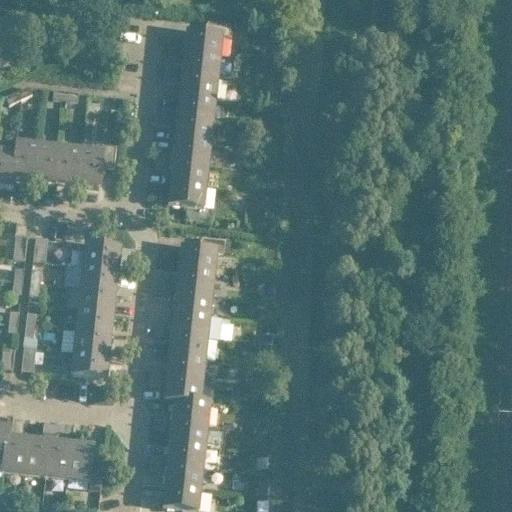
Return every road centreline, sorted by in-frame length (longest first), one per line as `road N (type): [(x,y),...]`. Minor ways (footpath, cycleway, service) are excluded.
road 1 (residential): [(132,423),(146,252),(131,225)]
road 2 (residential): [(131,225),(148,38)]
road 3 (residential): [(132,423),(21,415),(0,398)]
road 4 (residential): [(131,225),(0,210)]
